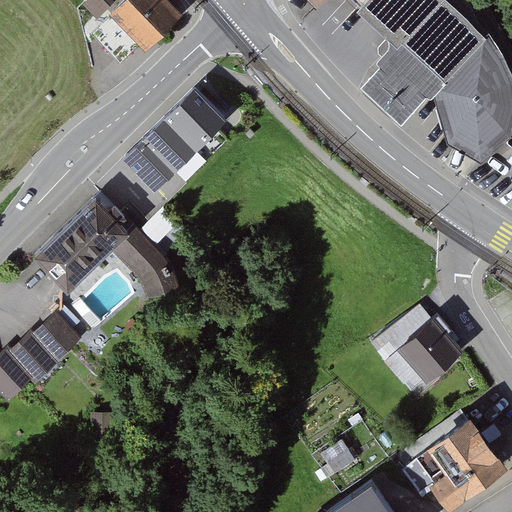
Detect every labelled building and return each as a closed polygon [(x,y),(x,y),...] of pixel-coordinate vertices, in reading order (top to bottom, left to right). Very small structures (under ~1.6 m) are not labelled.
[(113,3),(109,0),(92,0),(104,11),(113,3)] [(134,36),(144,47),(180,12),(167,0),(121,0),(98,23),(122,48),(134,36)] [(434,95),(448,146),(482,165),(509,141),(511,130),(511,77),(498,46),(486,36),(446,0),(354,0),(400,42),(444,83),(434,95)] [(400,42),(360,86),(405,125),(434,95),(444,83),(400,42)] [(229,115),(198,83),(137,141),(168,173),(229,115)] [(165,179),(137,151),(103,184),(132,213),(165,179)] [(33,257),(65,291),(110,247),(140,279),(147,298),(178,289),(174,270),(165,255),(134,223),(127,231),(94,198),(33,257)] [(414,394),(462,349),(447,333),(450,329),(438,314),(433,318),(422,304),(372,342),(414,394)] [(21,339),(0,359),(0,384),(12,397),(29,380),(34,385),(83,338),(58,313),(26,344),(21,339)] [(506,467),(466,415),(424,447),(443,472),(427,483),(448,510),(506,467)] [(393,511),(371,479),(324,511),(393,511)]
